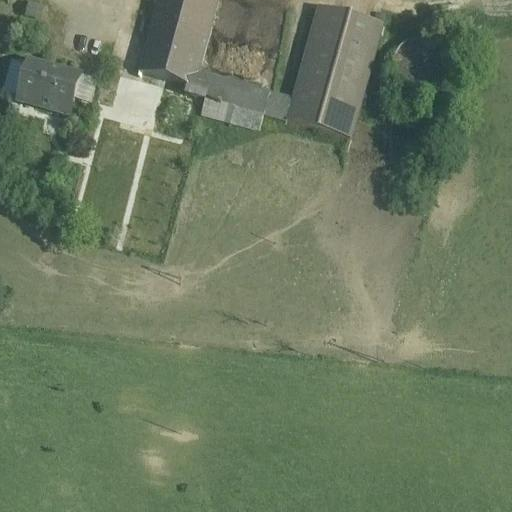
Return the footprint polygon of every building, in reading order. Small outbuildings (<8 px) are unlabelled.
[(219,0),(159,0),(138,83),(193,98),(199,75),(219,0)] [(382,28),(321,11),(295,102),(288,124),(351,142),(382,28)] [(444,78),(445,68),(443,58),(437,50),(429,45),(419,43),(409,45),(401,51),(395,59),(393,69),(395,79),(401,87),(410,93),(420,95),(430,93),(438,87),(444,78)] [(83,78),(32,63),(21,103),(72,117),(83,78)] [(270,95),(199,75),(193,98),(225,107),(221,122),(260,133),(264,118),(270,95)] [(193,98),(138,83),(133,101),(123,98),(117,122),(190,142),(197,118),(188,116),(193,98)] [(295,102),(270,95),(264,118),(288,124),(295,102)]
